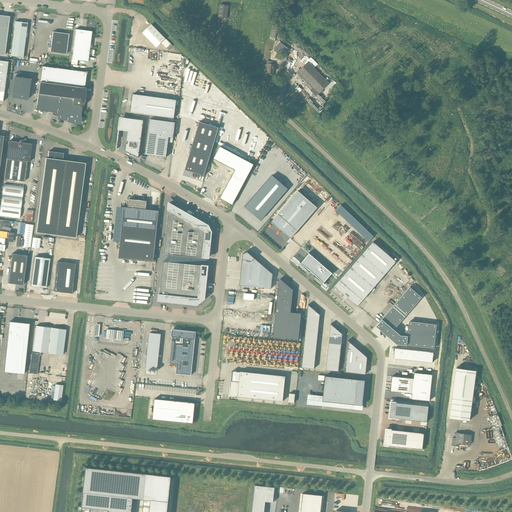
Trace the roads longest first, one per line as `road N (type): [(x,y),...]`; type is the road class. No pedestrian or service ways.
road 1 (unclassified): [(511,419),(437,266),(165,0)]
road 2 (unclassified): [(369,473),(0,432)]
road 3 (unclassified): [(236,225),(378,347),(369,473)]
road 4 (unclassified): [(90,146),(106,18),(11,0)]
road 5 (unclassified): [(217,322),(0,298)]
road 6 (unclassified): [(90,146),(236,225)]
road 7 (unclassified): [(511,474),(464,482),(369,473)]
